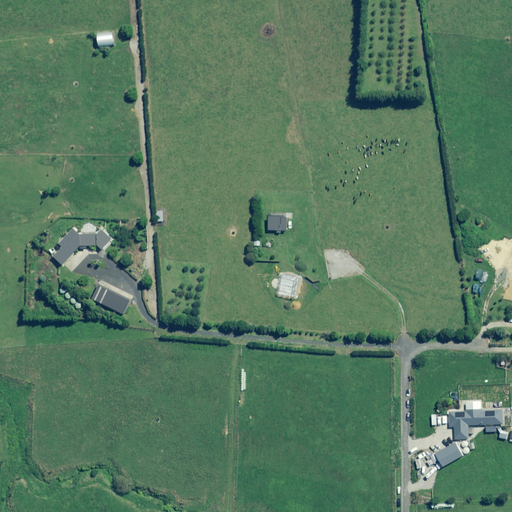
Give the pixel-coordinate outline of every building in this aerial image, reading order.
[(116,46),(115,33),(100,35),(101,47),(116,46)] [(290,217),(271,216),(270,230),(289,232),(290,217)] [(81,235),(75,229),(60,243),(64,248),(55,257),(63,265),(80,249),(87,249),(87,247),(98,246),(104,250),(113,239),(104,231),(97,234),(81,235)] [(65,287),(59,292),(79,311),(84,305),(65,287)] [(131,302),(100,287),(93,299),(125,315),(131,302)] [(483,401),(468,402),(468,412),(451,413),(451,428),(456,427),(456,441),(470,440),(470,426),(505,425),(504,411),(483,411),(483,401)] [(464,456),(457,443),(437,454),(444,467),(464,456)]
